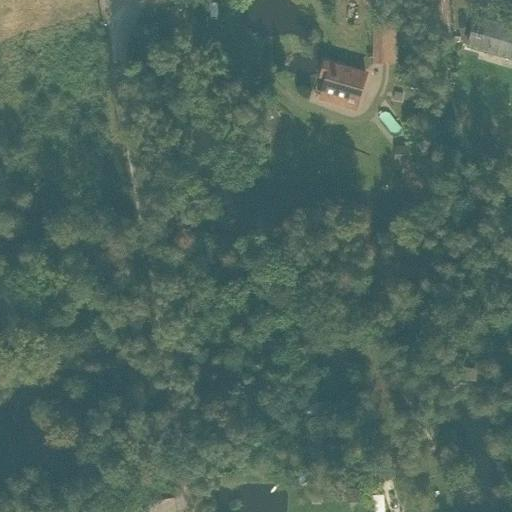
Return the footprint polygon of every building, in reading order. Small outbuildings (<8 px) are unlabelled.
[(382,17),(391,8),(382,0),(371,0),(368,4),(382,17)] [(466,49),(511,62),(511,60),(511,17),(497,14),(495,23),(475,17),(466,49)] [(374,64),(396,64),(396,22),(374,22),(374,64)] [(446,58),(459,62),(465,45),(451,41),(446,58)] [(320,102),(356,112),(367,72),(325,61),(321,77),(327,79),(320,102)] [(25,146),(15,173),(60,189),(64,190),(74,164),(73,164),(75,159),(42,147),(40,151),(25,146)] [(300,415),(336,415),(336,404),(300,403),(300,415)] [(311,469),(324,466),(317,444),(305,447),(311,469)] [(114,478),(118,500),(159,493),(155,470),(114,478)] [(359,501),(370,500),(368,478),(358,479),(345,479),(345,480),(336,480),(336,489),(339,489),(338,499),(346,499),(346,502),(359,502),(359,501)]
